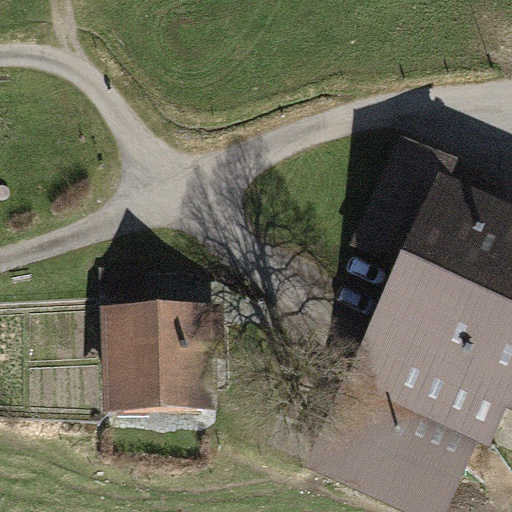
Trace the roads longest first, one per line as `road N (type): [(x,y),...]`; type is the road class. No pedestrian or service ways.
road 1 (track): [(187,188),(316,116),(482,91),(511,94)]
road 2 (track): [(0,260),(187,188)]
road 3 (track): [(71,58),(187,188)]
